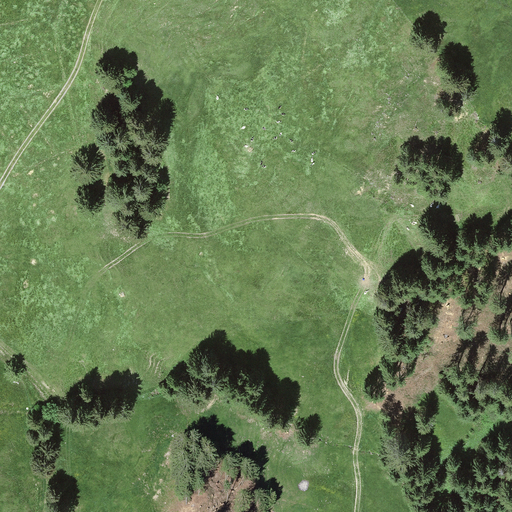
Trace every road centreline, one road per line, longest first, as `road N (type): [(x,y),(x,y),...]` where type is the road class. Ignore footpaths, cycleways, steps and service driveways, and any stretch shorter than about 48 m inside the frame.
road 1 (track): [(0,343),(52,394),(86,287),(147,240),(281,215),(325,219),(366,268),(335,365),(358,416),(356,511)]
road 2 (track): [(101,0),(79,66),(0,183)]
